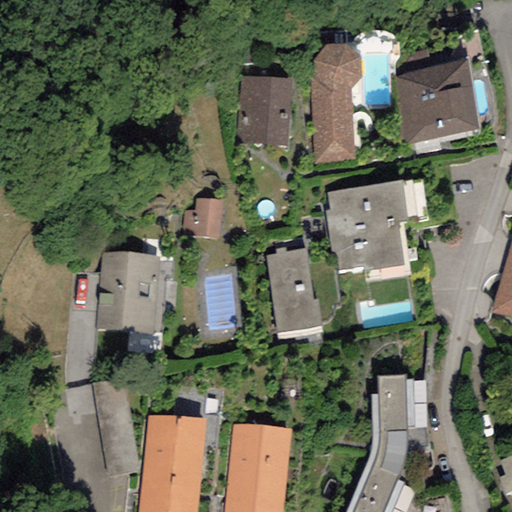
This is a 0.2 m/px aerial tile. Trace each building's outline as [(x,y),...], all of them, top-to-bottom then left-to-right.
[(309,78),(315,165),(354,163),(351,93),(362,82),(361,62),(347,48),(327,48),(313,63),(315,78),(309,78)] [(466,66),(395,77),(406,145),(476,134),(466,66)] [(292,83),(241,79),(236,140),(240,140),(240,146),(286,150),(292,83)] [(403,186),(328,196),(330,215),(326,215),(332,261),(336,260),(339,277),(363,274),(363,278),(405,273),(400,231),(408,230),(403,186)] [(202,202),(199,223),(189,222),(186,240),(223,245),(229,206),(202,202)] [(160,259),(103,254),(96,331),(153,336),(160,259)] [(266,262),(278,337),(320,331),(317,305),(312,306),(305,257),(285,259),(284,254),(277,255),(278,260),(266,262)] [(511,260),(508,259),(492,315),(511,321),(511,260)] [(356,511),(385,511),(397,485),(398,482),(403,474),(404,466),(406,458),(406,449),(407,442),(407,437),(407,432),(406,386),(406,382),(378,382),(378,399),(379,437),(378,450),(377,459),(374,467),(369,478),(363,496),(356,511)] [(99,389),(111,481),(141,477),(129,385),(99,389)] [(413,386),(406,386),(407,432),(415,432),(413,386)] [(348,511),(356,511),(363,496),(369,478),(374,467),(377,459),(378,450),(379,437),(378,399),(371,400),(373,436),(373,445),(372,453),(370,459),(366,469),(348,511)] [(141,499),(199,505),(208,426),(149,420),(141,499)] [(224,508),(262,511),(283,511),(292,435),(233,429),(224,508)] [(511,460),(501,465),(506,478),(499,481),(505,497),(511,494),(511,497),(511,460)] [(394,511),(405,488),(397,485),(385,511),(394,511)] [(198,511),(199,505),(141,499),(139,511),(198,511)]
